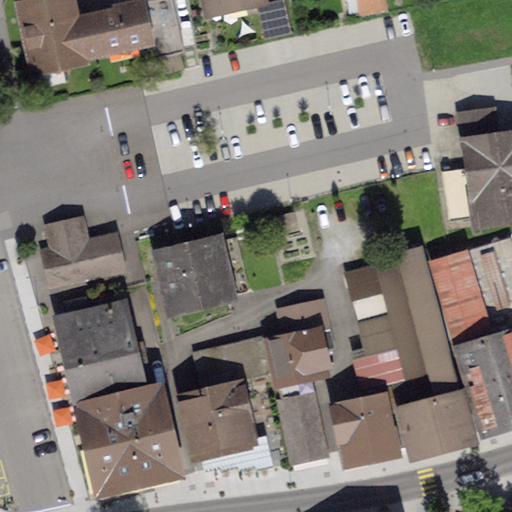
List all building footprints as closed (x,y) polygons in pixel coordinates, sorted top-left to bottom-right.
[(68,0),(64,0),(24,9),(37,68),(81,58),(80,54),(145,40),(148,53),(149,53),(153,70),(181,64),(167,0),(157,0),(116,9),(117,16),(80,24),(79,16),(72,17),(68,0)] [(205,0),(208,10),(251,0),(205,0)] [(384,0),(359,0),(362,13),(386,8),(384,0)] [(493,112),(461,116),(465,148),(470,147),(473,169),(444,173),(450,222),(511,213),(511,141),(497,144),(493,112)] [(48,262),(50,270),(108,256),(105,241),(85,245),(80,223),(51,229),(56,252),(46,254),(48,262)] [(236,238),(160,256),(172,308),(245,291),(248,287),(236,238)] [(412,453),(469,438),(421,249),(398,255),(429,374),(394,383),(411,447),(412,453)] [(444,307),(457,348),(471,393),(482,430),(511,420),(511,333),(487,341),(462,257),(434,265),(446,306),(444,307)] [(369,357),(358,360),(365,391),(376,388),(394,383),(429,374),(400,260),(347,274),(369,357)] [(87,309),(87,307),(85,299),(61,302),(61,304),(63,312),(64,314),(87,309)] [(275,384),(292,461),(319,455),(317,447),(325,445),(309,378),(327,374),(322,352),(332,350),(321,303),(280,312),(286,339),(269,343),(268,337),(192,354),(199,380),(225,374),(265,365),(270,385),(275,384)] [(66,323),(89,423),(143,411),(138,389),(149,387),(131,307),(119,310),(119,311),(66,323)] [(200,452),(205,472),(221,468),(222,472),(239,468),(239,471),(256,467),(257,471),(273,467),(266,436),(253,439),(242,390),(229,393),(225,374),(199,380),(203,399),(180,404),(186,432),(194,430),(199,452),(200,452)] [(338,438),(342,461),(411,447),(394,383),(376,388),(380,401),(341,410),(342,413),(335,414),(339,437),(338,438)] [(103,485),(172,469),(158,407),(143,411),(89,423),(103,485)]
